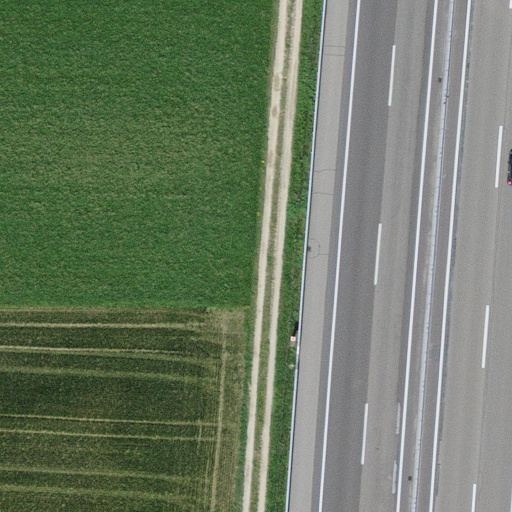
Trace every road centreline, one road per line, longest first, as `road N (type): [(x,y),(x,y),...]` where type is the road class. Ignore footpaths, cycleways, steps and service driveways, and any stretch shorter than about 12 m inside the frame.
road 1 (motorway): [(398,0),(359,511)]
road 2 (motorway): [(473,511),(511,0)]
road 3 (track): [(290,0),(253,511)]
